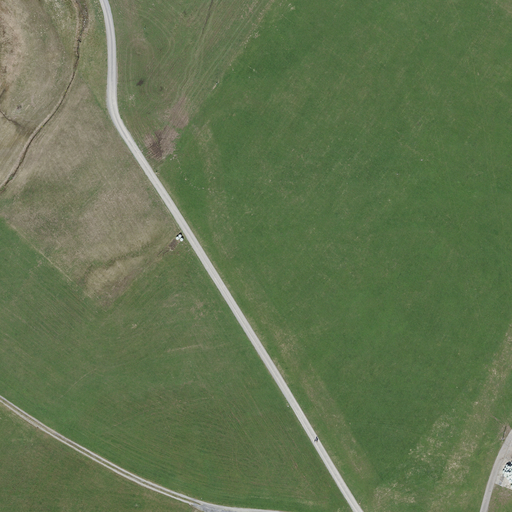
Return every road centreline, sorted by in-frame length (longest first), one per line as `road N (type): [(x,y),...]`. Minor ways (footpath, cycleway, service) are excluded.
road 1 (track): [(359,511),(103,102)]
road 2 (track): [(246,511),(146,485),(0,398)]
